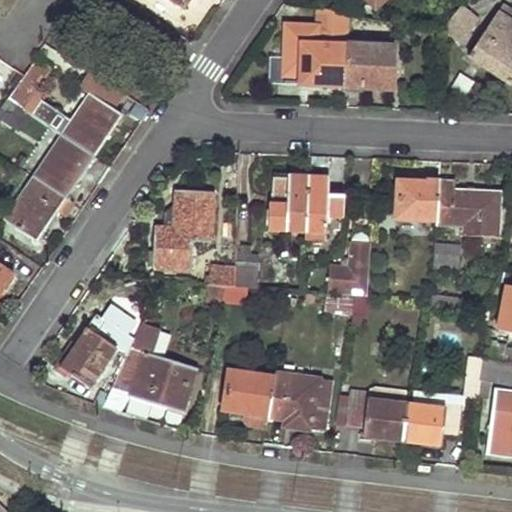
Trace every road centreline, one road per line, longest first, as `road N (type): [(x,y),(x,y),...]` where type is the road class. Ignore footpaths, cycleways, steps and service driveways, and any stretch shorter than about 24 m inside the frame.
road 1 (residential): [(511,139),(170,126)]
road 2 (residential): [(170,126),(15,354)]
road 3 (secondary): [(0,442),(105,493),(213,511)]
road 4 (residential): [(254,0),(170,126)]
